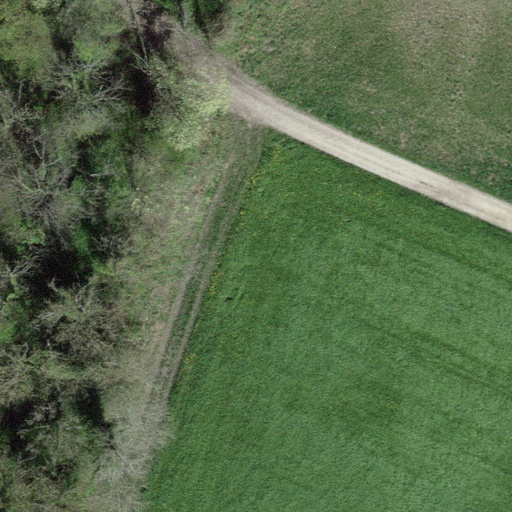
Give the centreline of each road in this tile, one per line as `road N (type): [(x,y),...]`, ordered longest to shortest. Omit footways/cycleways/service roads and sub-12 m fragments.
road 1 (track): [(129,0),(210,81),(511,216)]
road 2 (track): [(153,511),(284,117)]
